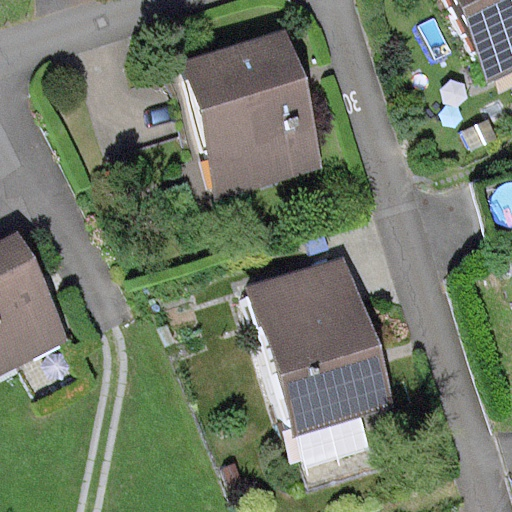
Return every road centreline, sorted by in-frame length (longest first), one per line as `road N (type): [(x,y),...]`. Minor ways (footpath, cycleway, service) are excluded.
road 1 (residential): [(334,0),(488,511)]
road 2 (residential): [(202,0),(0,67)]
